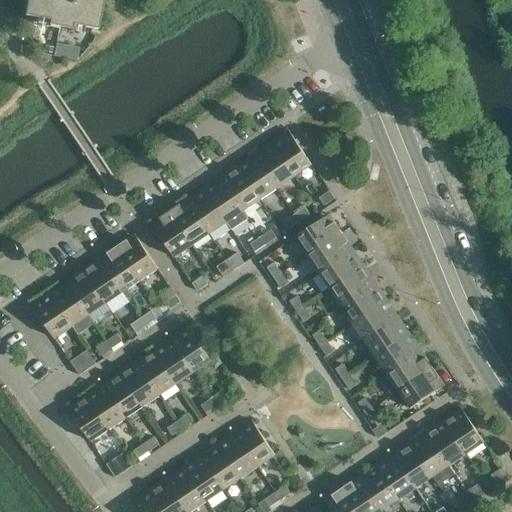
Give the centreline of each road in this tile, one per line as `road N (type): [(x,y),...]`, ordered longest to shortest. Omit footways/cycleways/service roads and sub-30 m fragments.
road 1 (residential): [(0,280),(117,194),(354,43)]
road 2 (tertiary): [(511,391),(452,284),(354,43)]
road 3 (residential): [(120,511),(0,351)]
road 4 (unknown): [(191,308),(149,231),(117,194)]
